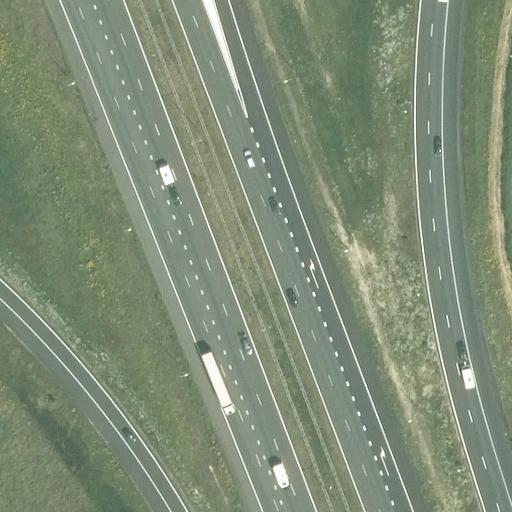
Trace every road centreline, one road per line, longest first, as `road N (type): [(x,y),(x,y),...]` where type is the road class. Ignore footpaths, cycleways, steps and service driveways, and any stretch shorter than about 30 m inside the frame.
road 1 (motorway): [(106,0),(295,511)]
road 2 (motorway): [(499,511),(440,284),(429,197),(434,0)]
road 3 (motorway): [(379,511),(237,134)]
road 4 (motorway): [(0,289),(64,354),(178,511)]
road 5 (motorway): [(237,134),(186,0)]
road 6 (motorway): [(237,134),(211,0)]
